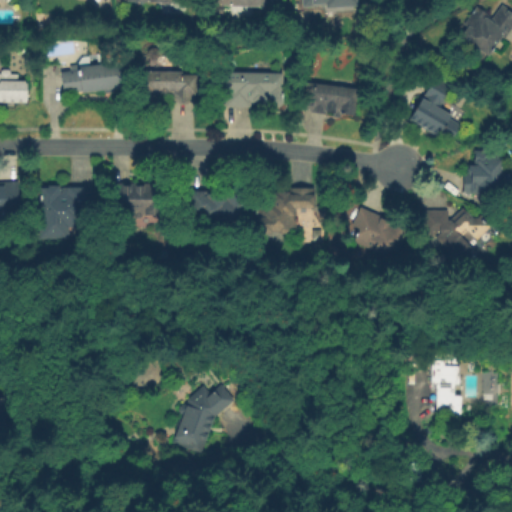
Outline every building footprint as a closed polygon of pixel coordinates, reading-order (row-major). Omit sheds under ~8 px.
[(264,0),(260,4),(260,7),(227,7),(227,5),(224,5),(224,14),(214,14),(214,5),(212,5),(212,0),(264,0)] [(357,0),(358,6),(326,9),(326,4),(303,6),(302,0),(357,0)] [(511,11),(511,28),(505,38),(502,36),(488,56),(460,36),(467,27),(463,25),(476,5),(489,14),(489,15),(492,18),(502,4),(511,11)] [(161,51),(161,56),(157,60),(151,60),(147,56),(147,51),(151,47),(156,47),(161,51)] [(100,64),(119,61),(122,88),(81,93),(81,91),(63,93),(60,72),(70,70),(70,65),(78,64),(79,66),(92,65),(93,63),(98,62),(100,64)] [(0,73),(1,74),(1,71),(3,69),(9,69),(10,71),(10,74),(18,74),(18,80),(19,79),(25,79),(26,81),(26,94),(29,94),(29,97),(27,97),(27,100),(22,100),(22,102),(18,102),(18,100),(14,100),(14,102),(10,102),(10,100),(6,100),(5,102),(2,102),(2,100),(0,100),(0,73)] [(244,72),(248,70),(254,70),(257,73),(262,73),(262,71),(273,71),(273,72),(282,72),(282,102),(278,106),(272,106),(269,102),(251,102),(250,107),(225,106),(225,82),(239,82),(239,72),(244,72)] [(195,103),(172,103),(172,96),(162,96),(162,101),(150,101),(150,98),(140,98),(140,71),(182,71),(182,83),(195,83),(195,103)] [(434,76),(451,86),(438,107),(451,115),(450,118),(460,124),(450,141),(439,135),(438,136),(409,119),(422,97),(425,99),(426,97),(423,96),(434,76)] [(306,82),(357,88),(354,116),(340,114),(340,117),(333,116),(333,113),(325,112),(325,113),(310,112),(310,109),(303,108),(306,82)] [(499,155),(499,195),(463,195),(463,175),(468,175),(468,166),(474,165),(474,151),(489,151),(489,155),(499,155)] [(0,185),(17,184),(20,218),(7,219),(6,210),(0,210),(0,185)] [(112,184),(160,185),(160,216),(145,215),(140,220),(136,220),(134,217),(120,217),(120,206),(112,206),(112,184)] [(70,237),(40,237),(40,187),(94,187),(94,224),(70,224),(70,237)] [(313,189),(313,209),(294,208),(294,215),(297,215),(297,229),(288,229),(288,231),(285,233),(279,233),(278,232),(272,232),(272,234),(257,234),(258,218),(256,218),(256,202),(266,202),(266,196),(273,196),(273,191),(288,192),(288,189),(313,189)] [(184,192),(207,192),(207,194),(242,194),(242,223),(199,222),(199,211),(183,210),(184,192)] [(489,227),(476,240),(474,238),(469,243),(474,248),(459,263),(435,238),(422,238),(422,210),(443,210),(443,218),(454,218),(464,208),(472,217),(480,217),(489,227)] [(320,209),(327,209),(327,218),(319,218),(320,209)] [(346,239),(360,209),(391,222),(389,226),(393,228),(396,223),(409,229),(395,261),(346,239)] [(458,414),(458,395),(451,395),(452,384),(456,384),(456,366),(441,365),(441,360),(429,360),(429,383),(434,383),(434,414),(458,414)] [(200,453),(171,442),(181,416),(177,411),(179,406),(186,404),(188,399),(204,387),(211,392),(222,385),(234,400),(214,417),(200,453)]
